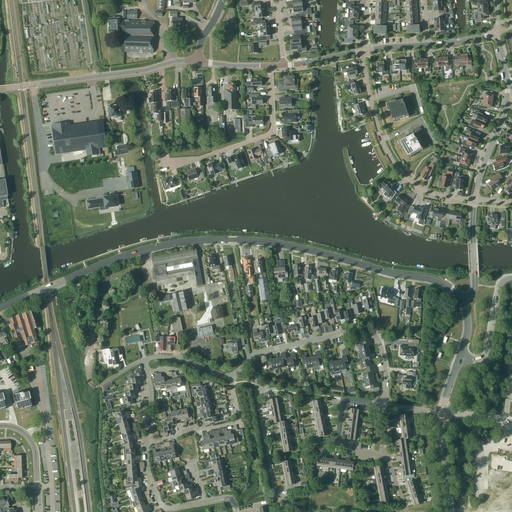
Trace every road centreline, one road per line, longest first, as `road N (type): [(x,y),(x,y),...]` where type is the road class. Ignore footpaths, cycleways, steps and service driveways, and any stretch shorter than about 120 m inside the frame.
road 1 (unclassified): [(0,308),(135,252),(224,239),(432,279),(463,301)]
road 2 (tertiary): [(0,89),(196,61)]
road 3 (residential): [(382,405),(385,371),(368,330),(252,354)]
road 4 (residential): [(165,164),(267,135),(269,65)]
road 5 (residential): [(146,443),(235,422),(230,378)]
road 6 (residential): [(282,511),(256,385)]
